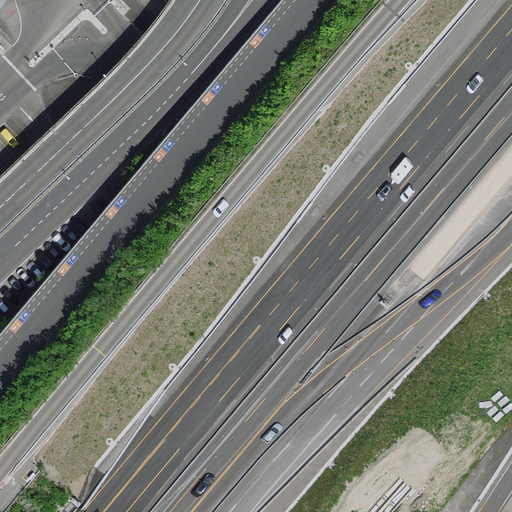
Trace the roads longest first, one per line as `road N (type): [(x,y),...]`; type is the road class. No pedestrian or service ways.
road 1 (primary): [(409,0),(0,480)]
road 2 (motorway): [(511,56),(170,455)]
road 3 (motorway): [(194,511),(393,260),(511,129)]
road 4 (motorway): [(213,511),(511,240)]
road 5 (secondary): [(0,260),(148,119),(251,0)]
road 6 (tertiary): [(199,0),(112,102),(0,207)]
